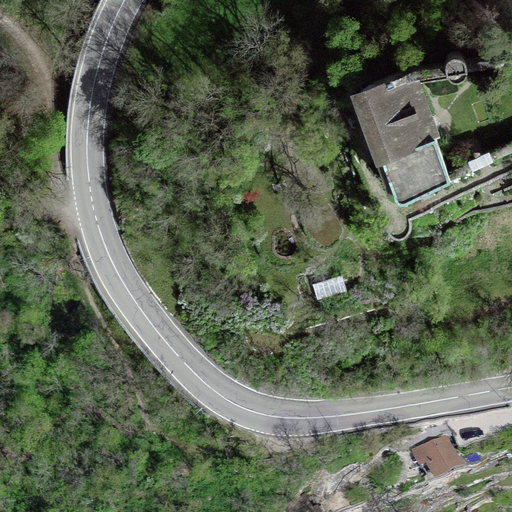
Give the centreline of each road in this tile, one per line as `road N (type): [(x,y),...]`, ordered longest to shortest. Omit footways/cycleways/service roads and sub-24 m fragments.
road 1 (tertiary): [(511,387),(318,419),(260,414),(223,394),(123,284),(101,238),(88,132),(94,83),(125,0)]
road 2 (track): [(66,215),(58,94)]
